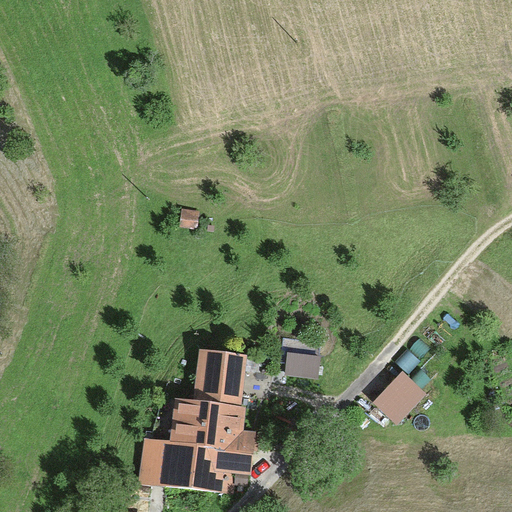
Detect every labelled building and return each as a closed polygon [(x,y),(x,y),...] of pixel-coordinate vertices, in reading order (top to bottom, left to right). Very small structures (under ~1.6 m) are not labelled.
[(183,214),(181,222),(194,225),(196,217),(183,214)] [(204,347),(198,397),(239,402),(244,403),(251,354),(204,347)] [(326,382),(327,360),(293,360),(293,382),(326,382)] [(404,373),(377,400),(398,420),(424,393),(404,373)] [(147,441),(142,483),(227,494),(231,467),(247,469),(251,435),(235,433),(239,402),(198,397),(180,394),(173,444),(147,441)]
